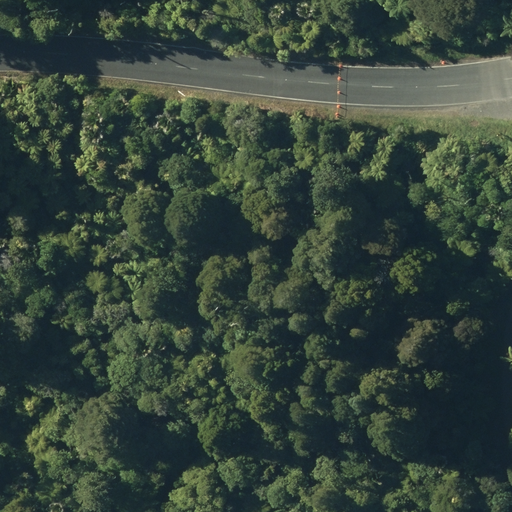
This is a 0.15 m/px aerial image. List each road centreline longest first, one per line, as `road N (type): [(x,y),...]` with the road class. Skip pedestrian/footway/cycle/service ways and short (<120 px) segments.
road 1 (tertiary): [(0,52),(360,82),(511,79)]
road 2 (track): [(511,424),(502,303),(511,288)]
